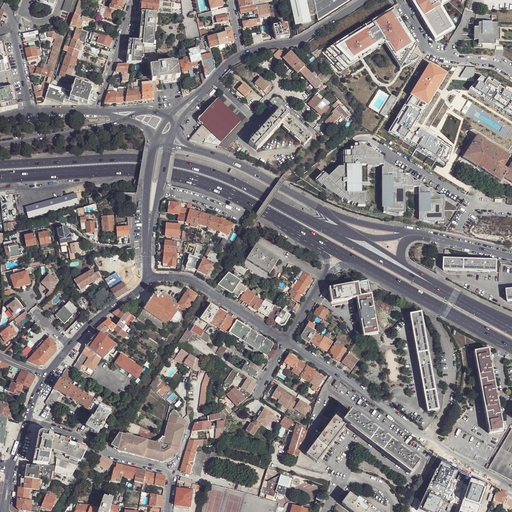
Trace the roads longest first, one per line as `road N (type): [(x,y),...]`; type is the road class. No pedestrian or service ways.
road 1 (secondary): [(312,222),(222,176),(173,162),(0,165)]
road 2 (secondary): [(0,178),(170,173),(219,188),(276,220)]
road 3 (residential): [(288,340),(435,446),(511,487)]
road 4 (secondary): [(362,266),(511,346)]
road 5 (residential): [(147,276),(190,278),(288,340)]
road 6 (residential): [(173,472),(27,420)]
road 7 (secondary): [(447,293),(312,222)]
road 8 (residential): [(320,208),(226,157),(192,148)]
road 9 (residential): [(242,53),(302,38),(362,0)]
road 10 (residential): [(123,118),(0,145)]
